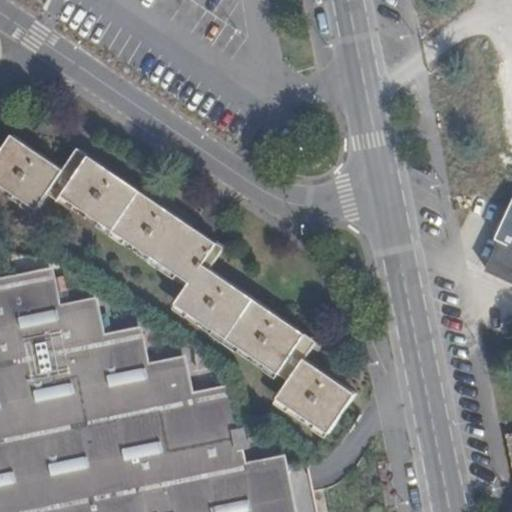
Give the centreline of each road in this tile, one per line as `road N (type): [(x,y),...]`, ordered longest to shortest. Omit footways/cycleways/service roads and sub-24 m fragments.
road 1 (unclassified): [(29,33),(277,199),(310,204),(384,189)]
road 2 (tertiary): [(347,0),(384,189)]
road 3 (tertiary): [(384,189),(422,372)]
road 4 (tertiary): [(457,511),(422,372)]
road 5 (tertiary): [(422,372),(440,511)]
